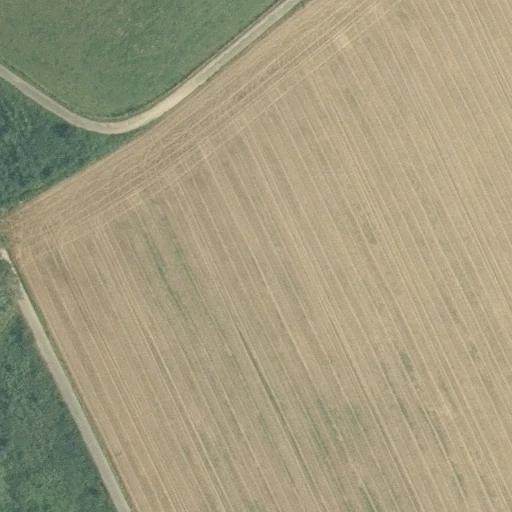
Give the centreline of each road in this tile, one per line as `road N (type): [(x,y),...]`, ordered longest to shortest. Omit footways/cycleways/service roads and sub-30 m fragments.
road 1 (track): [(0,73),(105,139),(132,143),(162,132),(328,0)]
road 2 (track): [(0,235),(129,511)]
